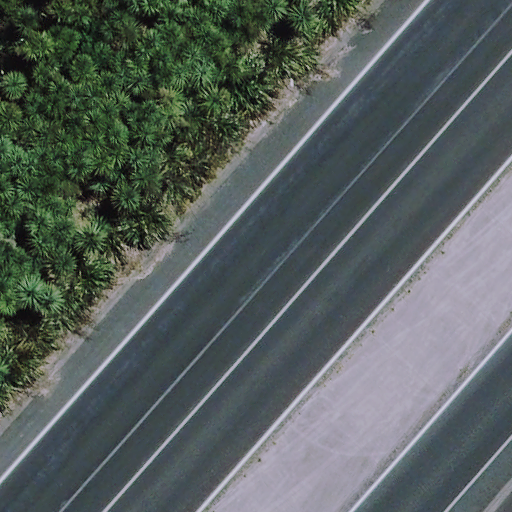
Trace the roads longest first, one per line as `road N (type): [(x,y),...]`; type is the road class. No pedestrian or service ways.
road 1 (motorway): [(16,511),(468,0)]
road 2 (primary): [(156,511),(511,111)]
road 3 (primary): [(511,397),(412,511)]
